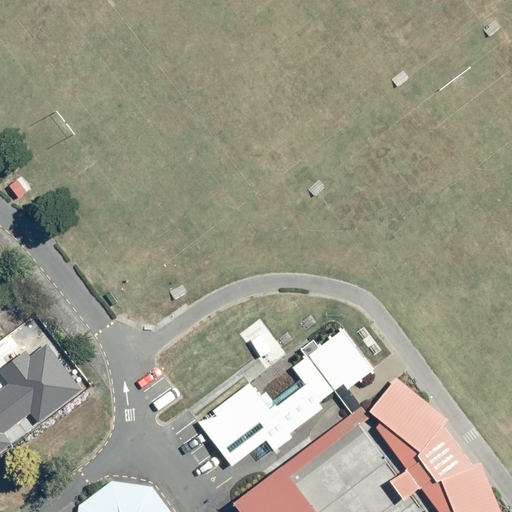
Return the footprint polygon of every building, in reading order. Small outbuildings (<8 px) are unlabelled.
[(203,405),(234,445),(271,416),(281,429),(329,391),(323,383),(374,344),(343,305),(292,345),(301,357),(272,380),(258,362),(203,405)] [(35,317),(11,337),(23,352),(47,332),(35,317)] [(480,511),(508,491),(411,362),(372,391),(462,511),(480,511)] [(0,447),(22,431),(0,403),(0,447)] [(330,511),(276,439),(228,475),(255,511),(330,511)] [(79,485),(75,511),(180,511),(182,501),(152,464),(115,458),(79,485)]
